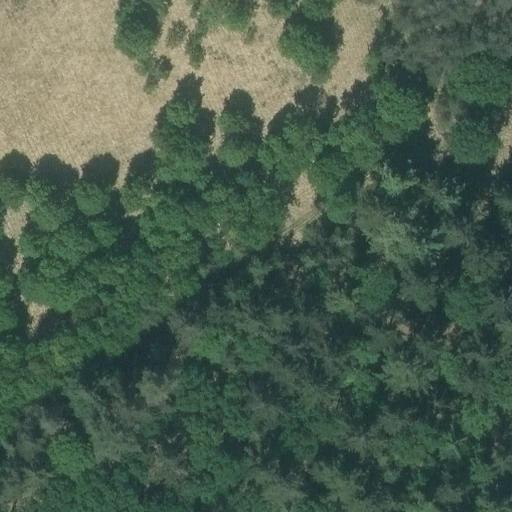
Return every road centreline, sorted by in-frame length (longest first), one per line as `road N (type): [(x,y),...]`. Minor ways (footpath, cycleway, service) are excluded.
road 1 (track): [(0,429),(407,105)]
road 2 (track): [(511,265),(407,105),(363,0)]
